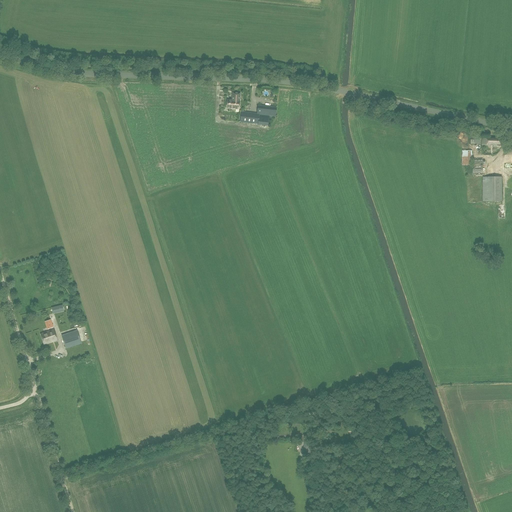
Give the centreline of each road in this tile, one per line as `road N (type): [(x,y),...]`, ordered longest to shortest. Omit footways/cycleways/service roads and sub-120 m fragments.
road 1 (unclassified): [(511,128),(296,82),(82,73),(0,53)]
road 2 (track): [(35,388),(73,511)]
road 3 (track): [(35,388),(0,269)]
